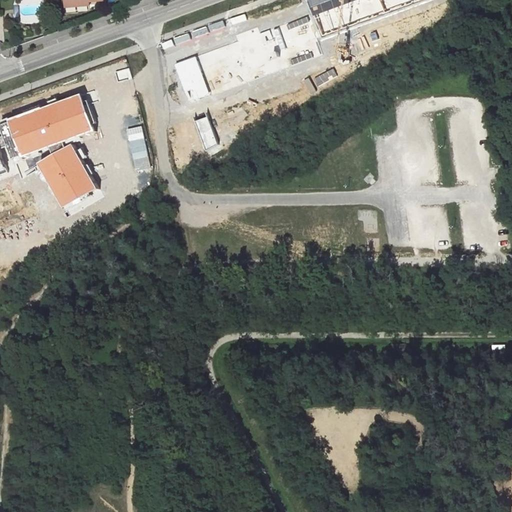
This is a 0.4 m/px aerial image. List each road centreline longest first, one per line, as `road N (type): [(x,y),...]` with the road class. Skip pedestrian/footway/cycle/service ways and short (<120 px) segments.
road 1 (track): [(511,336),(228,341),(217,348),(210,360),(218,381),(287,511)]
road 2 (unclassified): [(199,0),(0,72)]
